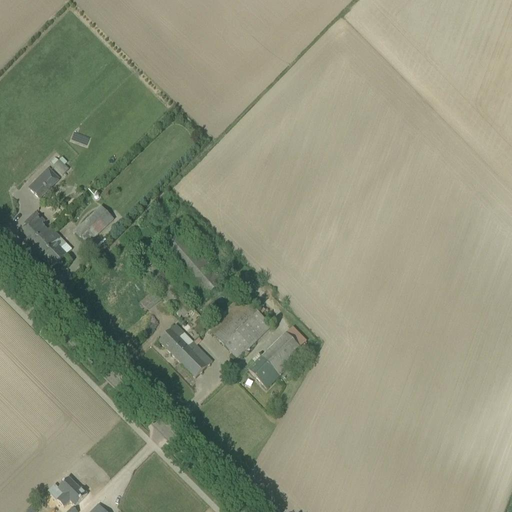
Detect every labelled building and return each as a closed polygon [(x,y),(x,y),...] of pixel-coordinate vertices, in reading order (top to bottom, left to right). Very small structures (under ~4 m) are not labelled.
[(53,168),(62,177),(68,171),(64,166),(59,161),(53,168)] [(39,200),(46,193),(59,180),(49,169),(28,190),(39,201),(39,200)] [(73,234),(86,248),(114,221),(101,207),(73,234)] [(35,214),(23,225),(26,228),(17,237),(29,249),(31,248),(47,232),(41,226),(44,223),(35,214)] [(31,248),(52,270),(66,256),(60,251),(66,245),(50,229),(47,232),(31,248)] [(159,249),(203,300),(225,282),(180,231),(178,233),(174,229),(162,240),(165,244),(159,249)] [(194,308),(146,255),(132,266),(180,321),(194,308)] [(141,303),(148,311),(161,300),(154,292),(141,303)] [(208,331),(237,362),(272,329),(242,300),(238,303),(236,301),(225,312),(227,314),(208,331)] [(159,343),(195,380),(212,364),(176,326),(159,343)] [(285,336),(255,365),(248,372),(266,390),(303,354),(285,336)] [(58,491),(70,503),(75,508),(87,496),(77,486),(76,488),(68,480),(58,491)] [(60,511),(75,511),(73,509),(75,508),(70,503),(60,511)]
